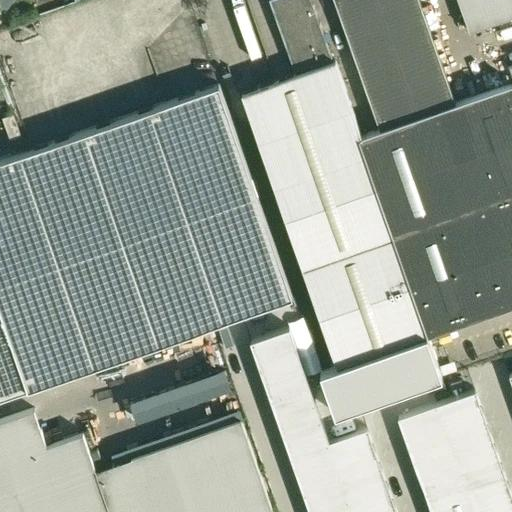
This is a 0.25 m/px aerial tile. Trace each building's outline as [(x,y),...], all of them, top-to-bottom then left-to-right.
[(0,0),(0,7),(1,10),(7,8),(13,0),(0,0)] [(359,135),(362,134),(335,59),(333,60),(312,0),(269,0),(295,73),(242,91),(270,172),(277,191),(337,363),(318,370),(333,413),(442,375),(427,332),(359,135)] [(455,101),(449,83),(402,99),(365,0),(335,0),(380,127),(455,101)] [(365,0),(402,99),(449,83),(419,0),(365,0)] [(511,0),(458,0),(469,30),(511,15),(511,0)] [(511,81),(362,134),(359,135),(427,332),(511,302),(511,81)] [(0,307),(28,388),(44,382),(292,297),(258,198),(251,178),(219,83),(72,134),(0,158),(0,307)] [(0,397),(28,388),(0,307),(0,397)] [(288,326),(251,339),(311,511),(396,511),(367,425),(329,439),(288,326)] [(511,511),(511,494),(475,388),(398,414),(432,511),(511,511)] [(34,407),(0,419),(0,511),(273,511),(241,419),(97,469),(84,431),(46,444),(34,407)]
